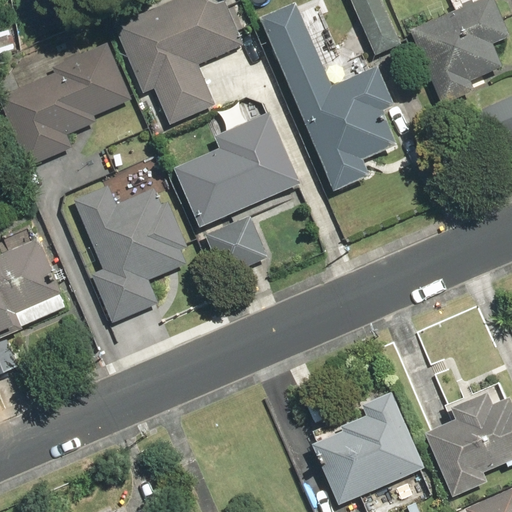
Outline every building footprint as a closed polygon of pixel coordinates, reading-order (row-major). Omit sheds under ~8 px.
[(175,0),(112,26),(113,26),(142,99),(154,94),(168,129),(215,110),(198,68),(241,51),(220,0),(175,0)] [(333,195),(369,181),(362,163),(396,151),(387,125),(369,129),(392,106),(378,71),(329,89),(291,0),(287,0),(257,13),(333,195)] [(382,0),(348,0),(375,62),(404,49),(382,0)] [(491,0),(487,0),(410,34),(441,107),(474,93),(470,83),(500,70),(491,46),(508,39),(491,0)] [(0,98),(0,105),(26,170),(74,151),(68,135),(93,125),(91,120),(131,104),(107,44),(51,67),(55,76),(0,98)] [(511,98),(470,117),(486,154),(511,142),(511,98)] [(220,151),(174,172),(200,233),(301,188),(278,135),(270,117),(216,140),(220,151)] [(101,269),(90,274),(111,324),(157,305),(148,283),(191,265),(169,204),(162,206),(156,190),(126,202),(120,186),(75,204),(101,269)] [(250,220),(205,238),(222,280),(267,262),(250,220)] [(65,308),(37,241),(0,256),(0,374),(16,367),(5,344),(15,340),(11,330),(65,308)] [(454,421),(424,433),(450,496),(487,481),(483,472),(511,459),(511,405),(509,398),(500,402),(495,390),(449,411),(454,421)] [(342,432),(312,444),(337,507),(423,472),(392,394),(361,407),(366,418),(340,428),(342,432)] [(511,511),(511,491),(467,511),(511,511)]
